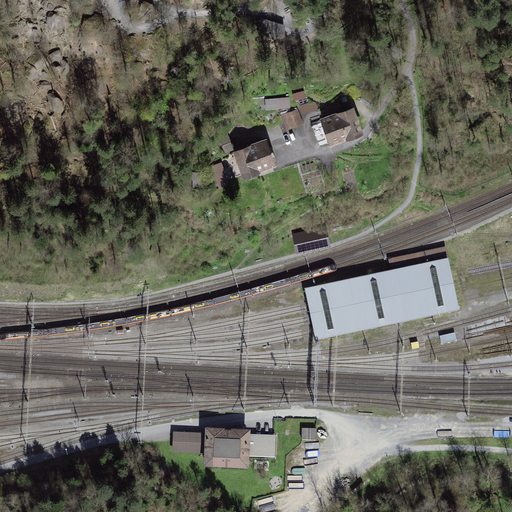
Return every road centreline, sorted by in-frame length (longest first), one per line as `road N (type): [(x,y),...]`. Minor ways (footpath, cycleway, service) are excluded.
road 1 (residential): [(0,469),(174,425),(274,413),(337,419),(373,451)]
road 2 (track): [(511,452),(373,451),(329,470),(295,511)]
